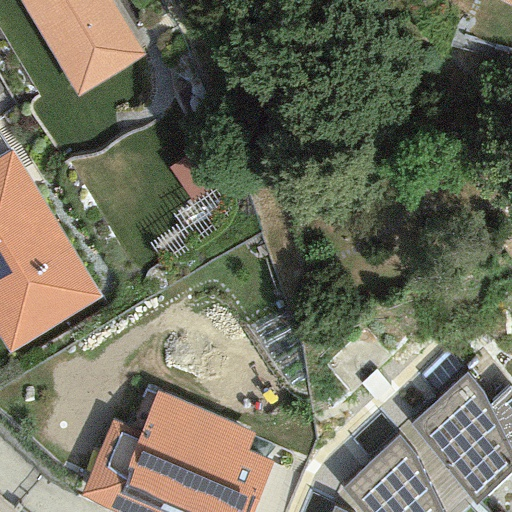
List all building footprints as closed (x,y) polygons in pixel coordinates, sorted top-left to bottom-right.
[(16,0),(77,98),(145,57),(109,0),(16,0)] [(0,337),(10,354),(103,298),(13,151),(7,154),(0,142),(0,337)] [(408,426),(475,506),(511,468),(511,392),(508,387),(488,407),(483,395),(464,373),(408,426)] [(116,511),(250,511),(272,463),(246,452),(253,434),(157,392),(139,435),(113,424),(82,497),(116,511)] [(341,490),(358,511),(439,511),(414,458),(396,436),(341,490)]
